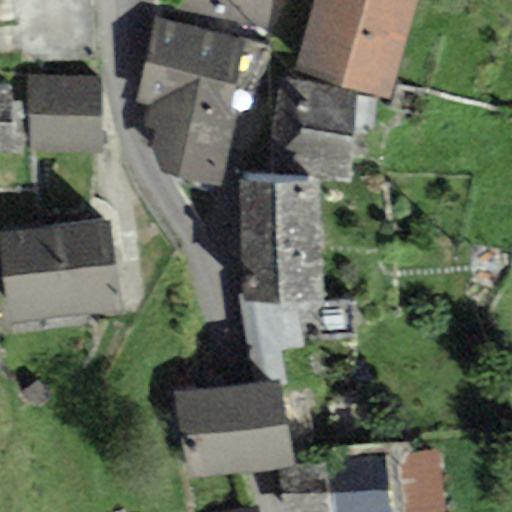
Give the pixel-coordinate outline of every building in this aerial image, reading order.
[(271,0),(179,0),(178,5),(268,22),(271,0)] [(314,0),(294,71),(390,100),(417,0),(314,0)] [(161,164),(220,178),(239,76),(245,34),(154,14),(138,98),(147,100),(143,120),(154,124),(150,142),(161,164)] [(29,154),(101,154),(101,78),(29,77),(29,154)] [(319,178),(347,178),(355,93),(279,80),(268,180),(319,178)] [(0,155),(12,155),(11,88),(0,88),(0,155)] [(240,227),(243,303),(322,301),(319,178),(268,180),(239,180),(240,227)] [(109,222),(0,232),(0,259),(7,323),(118,312),(109,222)] [(233,387),(173,392),(188,478),(255,471),(279,469),(295,468),(279,383),(233,387)] [(443,511),(438,453),(402,456),(406,511),(443,511)] [(389,511),(384,456),(328,460),(328,466),(295,468),(279,469),(282,511),(389,511)]
